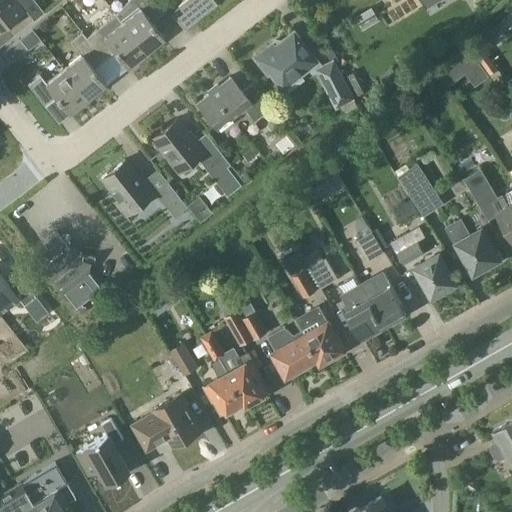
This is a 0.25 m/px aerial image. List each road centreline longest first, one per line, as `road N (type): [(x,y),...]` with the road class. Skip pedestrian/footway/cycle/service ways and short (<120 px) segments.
road 1 (residential): [(511,306),(157,511)]
road 2 (tertiary): [(221,511),(511,345)]
road 3 (residential): [(53,154),(71,152),(260,0)]
road 4 (residential): [(293,511),(511,387)]
road 5 (unknown): [(56,185),(137,279)]
